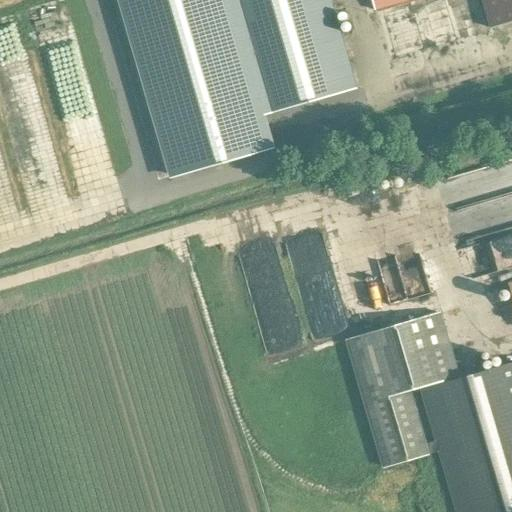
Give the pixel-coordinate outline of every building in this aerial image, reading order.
[(268,148),(259,115),(225,0),(121,0),(172,176),(268,148)] [(225,0),(259,115),(355,88),(328,0),(225,0)] [(481,0),(489,28),(511,21),(511,0),(370,0),(373,10),(406,0),(481,0)] [(90,112),(112,109),(104,61),(82,65),(90,112)] [(50,156),(50,130),(29,129),(29,156),(50,156)] [(88,190),(93,206),(108,201),(103,185),(88,190)] [(265,258),(268,313),(286,312),(283,257),(265,258)] [(459,380),(439,313),(347,340),(384,467),(438,451),(420,391),(459,380)] [(420,391),(438,451),(455,511),(511,511),(511,364),(459,380),(420,391)]
